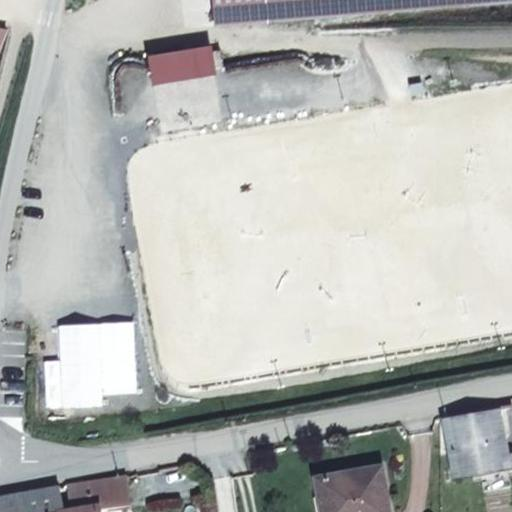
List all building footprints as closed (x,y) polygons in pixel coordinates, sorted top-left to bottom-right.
[(503,437),(497,408),(444,418),(449,447),(503,437)] [(503,437),(449,447),(455,478),(511,466),(511,453),(507,455),(503,437)] [(388,511),(380,467),(316,478),(322,511),(388,511)] [(127,477),(97,482),(100,502),(79,505),(64,507),(63,511),(102,511),(102,510),(132,506),(127,477)] [(100,502),(97,482),(76,485),(79,505),(100,502)] [(63,511),(64,507),(59,488),(0,498),(0,511),(63,511)]
